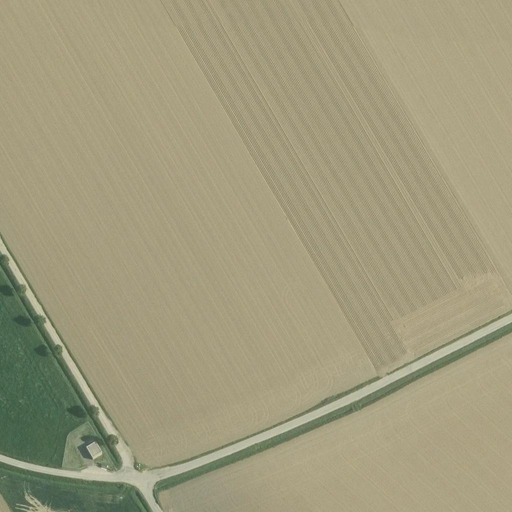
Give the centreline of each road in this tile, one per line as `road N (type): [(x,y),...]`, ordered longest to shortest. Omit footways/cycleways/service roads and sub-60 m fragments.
road 1 (unclassified): [(139,480),(286,432),(511,321)]
road 2 (track): [(0,242),(139,480)]
road 3 (unclassified): [(0,458),(54,474),(139,480)]
